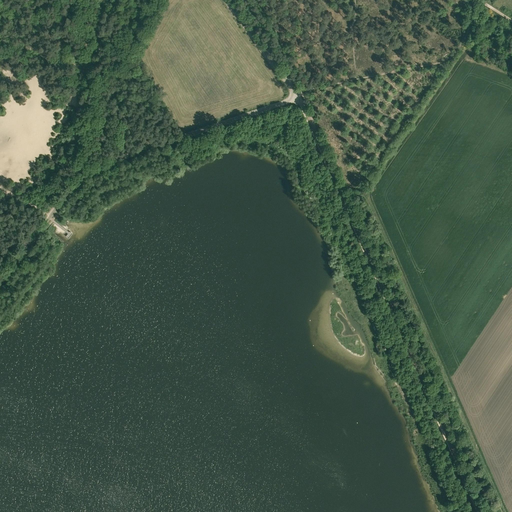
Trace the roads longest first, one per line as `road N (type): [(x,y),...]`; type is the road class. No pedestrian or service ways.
road 1 (unclassified): [(0,281),(92,167),(298,97),(225,0)]
road 2 (track): [(298,97),(479,509)]
